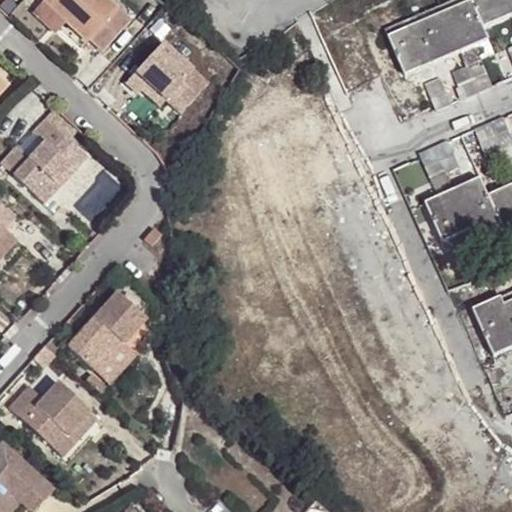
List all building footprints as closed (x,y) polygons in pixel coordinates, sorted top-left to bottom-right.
[(131,24),(105,0),(45,0),(44,2),(66,22),(87,42),(89,40),(103,53),(131,24)] [(492,42),(487,31),(474,0),(461,0),(389,32),(409,77),(492,42)] [(511,0),(474,0),(487,31),(511,20),(511,0)] [(66,22),(44,2),(32,14),(55,35),(66,22)] [(142,82),(161,99),(187,70),(158,43),(131,72),(142,82)] [(467,102),(496,90),(485,63),(455,75),(467,102)] [(133,92),(136,88),(142,82),(131,72),(122,82),(133,92)] [(0,94),(8,85),(0,77),(0,94)] [(439,114),(456,107),(444,80),(427,87),(439,114)] [(155,106),(161,99),(142,82),(136,88),(155,106)] [(256,133),(269,162),(284,154),(327,134),(331,121),(343,115),(331,88),(320,93),(323,102),(256,133)] [(511,130),(507,120),(477,133),(489,158),(511,147),(511,130)] [(68,168),(73,173),(86,159),(44,121),(33,135),(41,142),(28,157),(15,147),(0,163),(0,167),(10,177),(43,206),(58,190),(53,185),(68,168)] [(451,145),(423,158),(433,182),(462,169),(451,145)] [(308,160),(321,189),(344,179),(331,150),(308,160)] [(238,176),(262,230),(273,225),(308,208),(284,154),(269,162),(238,176)] [(58,190),(73,173),(68,168),(53,185),(58,190)] [(504,230),(491,200),(483,182),(429,206),(450,253),(504,230)] [(511,190),(491,200),(504,230),(511,248),(511,247),(511,190)] [(0,228),(3,231),(14,220),(0,207),(0,228)] [(303,229),(316,258),(344,246),(330,216),(303,229)] [(228,247),(264,328),(292,314),(310,306),(273,225),(262,230),(228,247)] [(160,237),(152,230),(142,242),(149,248),(160,237)] [(328,284),(340,311),(367,299),(355,272),(328,284)] [(122,347),(146,322),(117,295),(67,349),(93,373),(121,345),(122,347)] [(499,359),(511,353),(511,298),(478,314),(499,359)] [(270,392),(297,380),(317,371),(292,314),(264,328),(246,336),(270,392)] [(155,327),(146,322),(122,347),(121,345),(93,373),(103,381),(155,327)] [(352,339),(365,368),(392,356),(379,327),(352,339)] [(317,371),(297,380),(335,462),(336,462),(360,450),(381,441),(344,358),(317,371)] [(376,392),(390,422),(416,410),(403,380),(376,392)] [(54,452),(89,415),(58,386),(43,402),(30,390),(11,411),(54,452)] [(97,422),(89,415),(54,452),(62,459),(97,422)] [(427,437),(440,466),(467,454),(454,425),(427,437)] [(381,441),(360,450),(386,511),(443,511),(406,429),(381,441)] [(0,510),(12,498),(20,505),(27,511),(35,511),(55,491),(4,444),(0,448),(0,510)] [(451,491),(460,511),(483,511),(491,509),(478,479),(451,491)] [(0,511),(13,511),(20,505),(12,498),(0,510),(0,511)]
